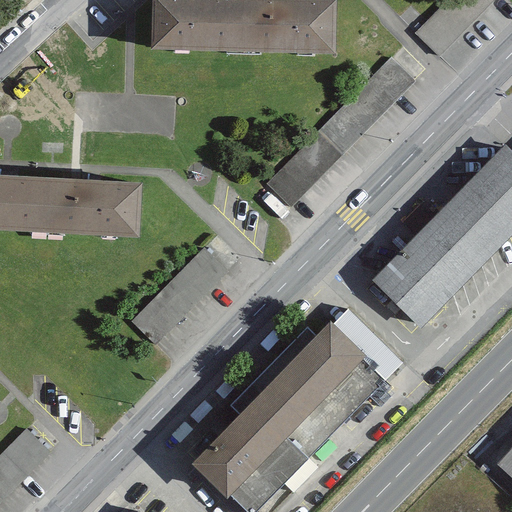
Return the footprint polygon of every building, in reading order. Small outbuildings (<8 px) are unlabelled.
[(160,0),(158,52),(332,56),(333,5),(160,0)] [(443,54),(493,0),(445,0),(418,30),(443,54)] [(393,52),(269,183),(293,206),(326,170),(341,184),(392,130),(384,122),(423,81),(393,52)] [(511,151),(384,275),(431,324),(511,245),(511,151)] [(0,178),(0,230),(141,237),(143,185),(0,178)] [(209,246),(133,314),(155,338),(231,271),(209,246)] [(348,313),(198,463),(246,511),(251,511),(399,365),(348,313)] [(27,425),(0,453),(0,511),(17,511),(38,491),(25,478),(52,449),(27,425)] [(511,444),(496,462),(511,476),(511,444)]
